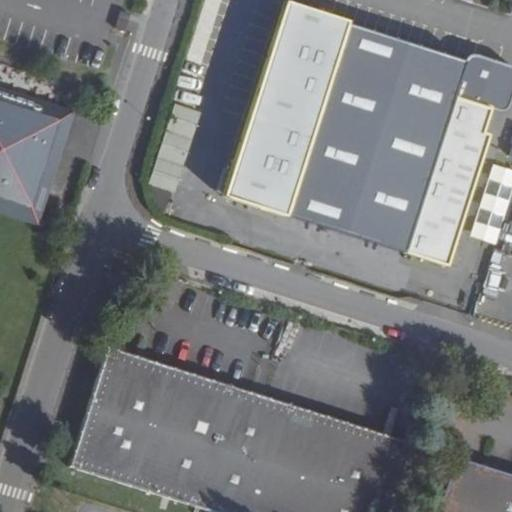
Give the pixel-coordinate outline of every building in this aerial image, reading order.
[(452,65),(451,67),(334,30),(282,12),(247,121),(221,204),(274,219),(392,257),(442,101),(487,115),(497,110),(504,85),(499,75),(484,70),(483,70),(481,69),(480,70),(478,70),(474,75),(468,73),(469,70),(469,67),(468,66),(466,64),(464,62),(461,61),(459,61),(455,62),(453,63),(452,65)] [(128,23),(117,20),(112,37),(122,40),(128,23)] [(74,113),(0,88),(0,214),(37,227),(74,113)] [(487,115),(442,101),(392,257),(451,275),(490,140),(482,136),(485,125),(487,115)] [(171,112),(145,193),(171,202),(197,121),(171,112)] [(105,355),(67,476),(181,511),(390,511),(410,451),(105,355)] [(511,511),(511,483),(453,465),(437,511),(511,511)]
